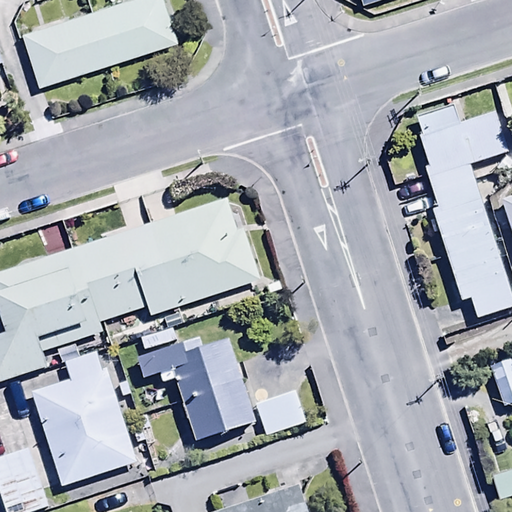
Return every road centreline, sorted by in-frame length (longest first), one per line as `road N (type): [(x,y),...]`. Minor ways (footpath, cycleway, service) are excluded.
road 1 (residential): [(427,511),(296,93)]
road 2 (residential): [(0,188),(296,93)]
road 3 (residential): [(296,93),(511,27)]
